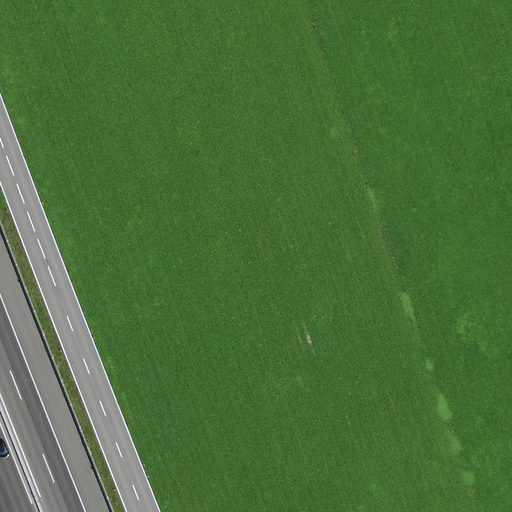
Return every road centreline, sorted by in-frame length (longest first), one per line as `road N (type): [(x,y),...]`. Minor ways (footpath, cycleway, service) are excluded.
road 1 (primary): [(0,140),(142,511)]
road 2 (motorway): [(66,511),(0,347)]
